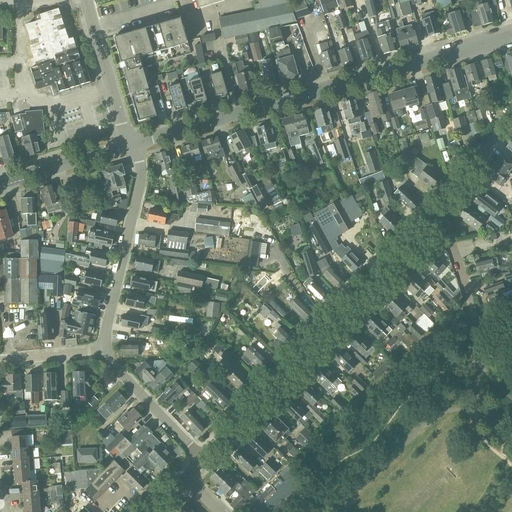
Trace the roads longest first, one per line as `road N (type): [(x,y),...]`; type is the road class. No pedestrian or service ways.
road 1 (tertiary): [(130,144),(511,36)]
road 2 (residential): [(201,461),(439,209)]
road 3 (residential): [(101,351),(142,176),(130,144)]
road 4 (residential): [(16,1),(25,94),(50,103),(110,89)]
road 5 (residential): [(201,461),(101,351)]
road 6 (tertiary): [(0,183),(130,144)]
road 7 (residential): [(439,209),(511,108)]
